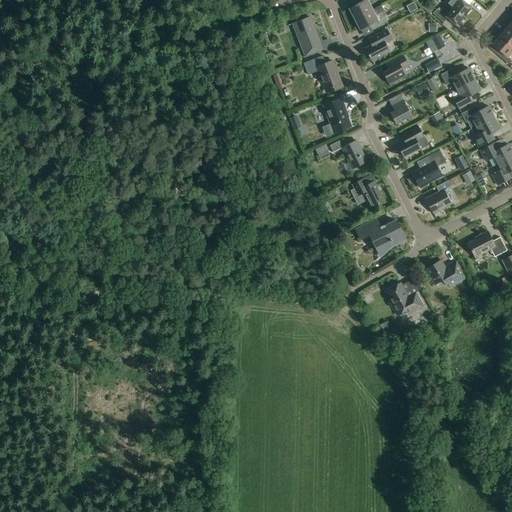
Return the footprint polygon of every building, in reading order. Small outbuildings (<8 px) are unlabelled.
[(369,5),(377,1),(375,0),(350,0),(354,6),(349,9),(354,20),(372,10),(369,5)] [(464,17),(471,8),(461,0),(453,0),(449,5),(453,8),(464,17)] [(422,8),(430,15),(433,11),(425,4),(422,8)] [(381,6),(372,10),(354,20),(360,31),(369,26),(372,31),(388,23),(382,13),(384,12),(381,6)] [(468,20),(464,17),(453,8),(448,13),(443,9),(440,12),(437,9),(433,14),(444,23),(448,19),(460,29),(468,20)] [(323,50),(312,20),(304,23),(303,20),(288,26),(292,25),(305,57),(323,50)] [(511,21),(492,45),(489,48),(509,65),(511,62),(508,58),(511,53),(511,21)] [(436,24),(428,24),(428,33),(436,32),(436,24)] [(293,28),(285,28),(286,39),(294,39),(293,28)] [(368,40),(371,46),(365,49),(374,66),(375,66),(372,61),(389,52),(385,44),(392,40),(387,30),(368,40)] [(438,36),(431,39),(437,51),(444,47),(438,36)] [(325,64),(322,56),(303,64),(306,72),(317,68),(326,91),(342,85),(332,61),(325,64)] [(409,67),(403,56),(386,65),(389,70),(383,73),(391,87),(389,84),(405,76),(402,70),(409,67)] [(429,73),(441,66),(437,59),(425,66),(429,73)] [(453,82),(456,89),(474,80),(469,69),(456,75),(453,69),(441,75),(446,86),(453,82)] [(380,70),(373,72),(375,82),(383,80),(380,70)] [(474,80),(456,89),(460,96),(454,99),(459,109),(471,103),(468,97),(480,91),(474,80)] [(437,83),(429,87),(432,93),(440,89),(437,83)] [(431,95),(425,84),(419,87),(425,98),(431,95)] [(346,113),(347,113),(341,98),(323,106),(330,124),(322,127),(326,137),(333,134),(351,127),(346,113)] [(396,125),(412,116),(403,100),(392,106),(395,112),(390,114),(396,125)] [(467,123),(471,130),(494,118),(488,107),(476,113),(473,108),(461,114),(466,124),(467,123)] [(443,118),(439,112),(431,117),(434,123),(443,118)] [(295,116),(289,119),(291,125),(297,122),(295,116)] [(494,118),(471,130),(474,137),(473,137),(478,147),(491,141),(487,135),(500,129),(494,118)] [(401,136),(404,142),(397,146),(403,158),(420,149),(416,141),(424,137),(418,127),(401,136)] [(347,146),(343,139),(330,146),(333,153),(342,148),(353,169),(367,162),(356,141),(347,146)] [(494,157),(498,164),(511,156),(511,152),(508,145),(497,150),(493,144),(480,151),(486,162),(494,157)] [(329,154),(325,145),(315,150),(320,159),(329,154)] [(446,163),(440,151),(427,157),(431,164),(412,174),(420,189),(428,185),(427,184),(442,176),(437,167),(446,163)] [(511,156),(498,164),(501,170),(492,175),(498,186),(511,178),(509,172),(511,170),(511,156)] [(466,162),(458,167),(461,172),(469,168),(466,162)] [(478,167),(472,169),(475,175),(481,172),(478,167)] [(470,172),(466,174),(471,183),(475,181),(470,172)] [(358,205),(368,200),(371,208),(384,201),(374,182),(366,186),(363,179),(352,185),(355,190),(352,192),(358,205)] [(444,191),(451,187),(448,181),(436,187),(439,193),(426,200),(433,214),(451,204),(444,191)] [(343,184),(337,187),(340,193),(346,190),(343,184)] [(384,217),(384,216),(356,230),(361,240),(370,235),(380,257),(389,249),(389,248),(405,240),(396,221),(385,227),(385,226),(384,226),(383,226),(380,227),(377,220),(384,217)] [(493,242),(488,232),(474,239),(475,241),(468,244),(475,258),(490,250),(494,257),(507,251),(500,238),(493,242)] [(511,255),(501,260),(509,277),(511,275),(511,255)] [(445,267),(441,260),(425,270),(431,279),(428,281),(432,287),(445,279),(450,288),(466,278),(456,261),(445,267)] [(407,297),(400,284),(386,291),(391,302),(388,304),(392,310),(393,309),(397,316),(406,311),(408,314),(423,307),(416,293),(407,297)] [(394,336),(388,322),(382,324),(380,325),(387,341),(395,337),(394,336)]
